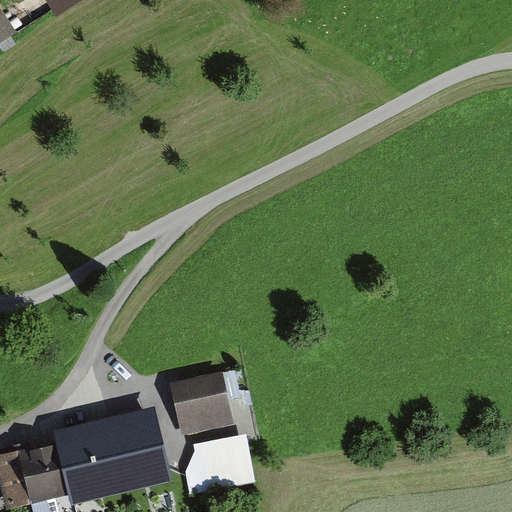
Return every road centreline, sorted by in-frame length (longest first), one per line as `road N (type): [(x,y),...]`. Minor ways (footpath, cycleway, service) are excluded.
road 1 (residential): [(511,61),(442,83),(162,226),(80,277),(0,305)]
road 2 (unknown): [(0,429),(72,394),(123,291),(190,212)]
